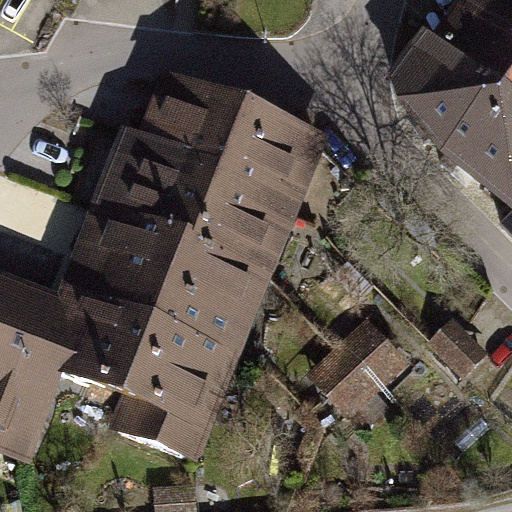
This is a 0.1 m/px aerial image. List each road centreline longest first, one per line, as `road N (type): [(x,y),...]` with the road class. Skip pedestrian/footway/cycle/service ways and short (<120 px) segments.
road 1 (residential): [(1,126),(59,72),(139,49),(222,58),(327,102)]
road 2 (residential): [(327,102),(511,275)]
